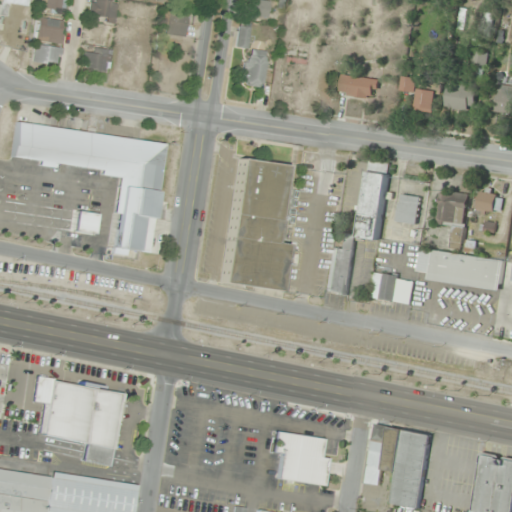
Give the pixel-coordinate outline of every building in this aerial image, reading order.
[(1,0),(0,11),(0,13),(6,14),(7,3),(27,6),(27,0),(1,0)] [(116,20),(116,0),(92,0),(92,20),(116,20)] [(269,0),(252,0),(252,16),(269,16),(269,0)] [(188,12),(168,11),(167,35),(187,36),(188,12)] [(39,40),(62,38),(61,18),(37,20),(39,40)] [(251,27),(240,25),(237,47),(248,48),(251,27)] [(144,52),(128,42),(116,63),(131,72),(144,52)] [(58,65),(61,48),(35,44),(32,61),(58,65)] [(84,70),(110,70),(110,47),(84,47),(84,70)] [(268,51),(250,49),(245,84),(263,86),(268,51)] [(475,65),(486,66),(487,54),(476,53),(475,65)] [(417,93),(415,109),(435,111),(438,85),(418,84),(419,79),(404,77),(403,92),(417,93)] [(377,96),(377,78),(340,78),(340,96),(377,96)] [(511,114),(511,86),(497,85),(495,113),(511,114)] [(448,109),(476,109),(476,87),(448,87),(448,109)] [(163,142),(16,123),(12,159),(121,172),(111,248),(137,251),(141,218),(153,219),(163,142)] [(222,282),(280,289),(286,244),(276,243),(286,164),(238,158),(222,282)] [(365,172),(358,237),(380,240),(387,174),(365,172)] [(467,223),(467,193),(441,194),(441,224),(467,223)] [(501,193),(478,193),(478,214),(501,214),(501,193)] [(416,225),(421,198),(401,195),(396,221),(416,225)] [(464,244),(465,228),(453,227),(453,244),(464,244)] [(356,235),(346,234),(344,249),(333,248),(327,291),(347,294),(356,235)] [(427,280),(500,290),(504,261),(421,248),(417,272),(428,273),(427,280)] [(414,280),(374,273),(369,297),(409,305),(414,280)] [(0,416),(1,416),(10,355),(0,353),(0,416)] [(81,461),(110,466),(121,392),(48,380),(40,435),(85,442),(81,461)] [(365,485),(380,487),(383,472),(395,474),(391,505),(420,509),(431,434),(374,425),(365,485)] [(327,458),(320,457),(322,438),(274,431),(271,451),(280,452),(277,480),(324,486),(327,458)] [(511,511),(511,459),(481,455),(473,511),(511,511)] [(131,511),(136,484),(51,473),(50,476),(0,469),(0,511),(131,511)]
